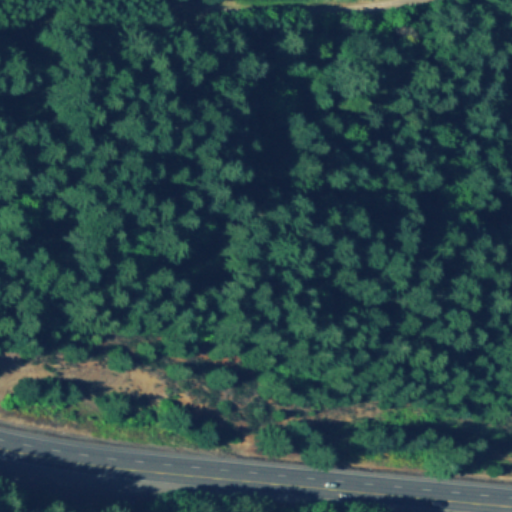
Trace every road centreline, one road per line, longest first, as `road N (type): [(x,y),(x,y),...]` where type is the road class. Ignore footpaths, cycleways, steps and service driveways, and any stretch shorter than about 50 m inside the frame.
road 1 (primary): [(511,505),(168,472)]
road 2 (primary): [(168,472),(0,446)]
